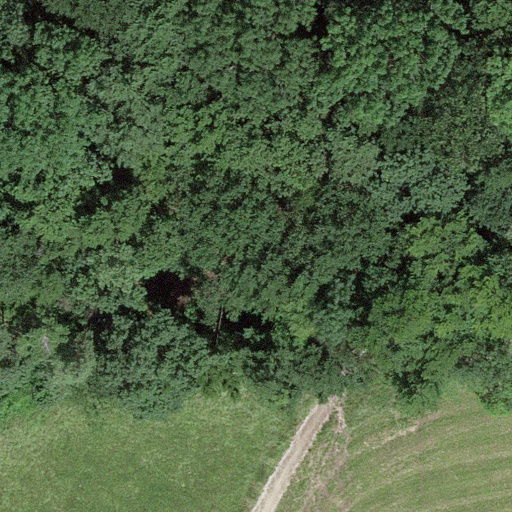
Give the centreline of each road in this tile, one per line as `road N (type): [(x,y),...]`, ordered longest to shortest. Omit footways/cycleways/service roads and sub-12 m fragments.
road 1 (track): [(402,312),(296,458),(269,511)]
road 2 (track): [(361,368),(511,343)]
